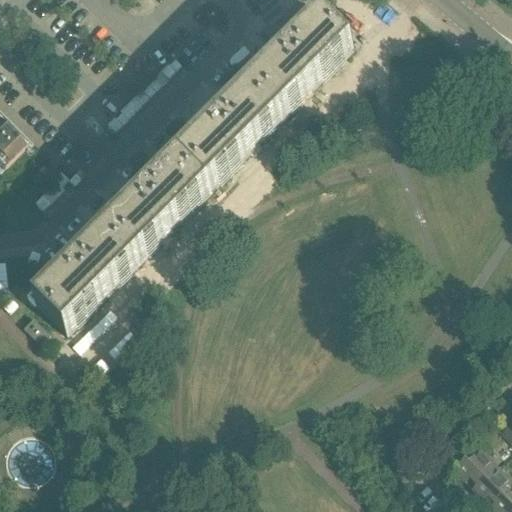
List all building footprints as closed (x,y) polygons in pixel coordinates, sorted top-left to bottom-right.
[(227,107),(226,108),(205,128),(211,134),(148,197),(142,192),(122,212),(121,213),(125,217),(126,216),(127,218),(89,256),(88,255),(88,254),(84,250),(62,271),(68,277),(36,309),(67,340),(282,124),(324,82),(354,53),(323,22),(291,54),(285,49),(264,70),(268,74),(269,73),(270,75),(232,113),(230,112),(231,111),(227,107)] [(0,150),(10,140),(0,130),(0,150)] [(10,140),(0,150),(0,172),(3,175),(24,154),(10,140)] [(34,323),(24,333),(40,350),(51,340),(34,323)] [(466,487),(472,493),(476,489),(483,482),(487,485),(498,474),(481,456),(469,468),(466,464),(454,476),(466,487)] [(485,506),(490,511),(494,507),(501,501),(505,504),(511,496),(511,487),(498,474),(487,485),(483,482),(476,489),(472,493),(485,506)] [(490,511),(511,511),(511,496),(505,504),(501,501),(494,507),(490,511)]
